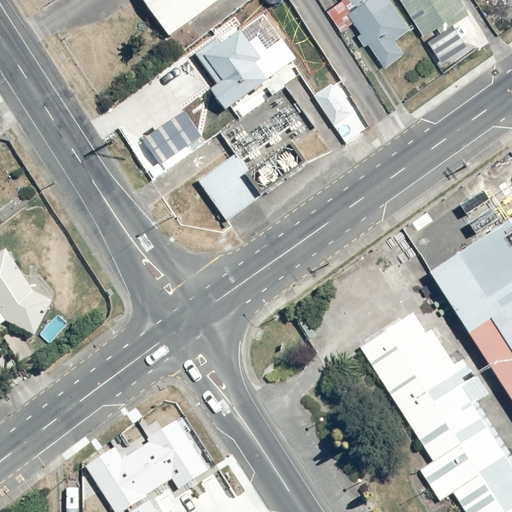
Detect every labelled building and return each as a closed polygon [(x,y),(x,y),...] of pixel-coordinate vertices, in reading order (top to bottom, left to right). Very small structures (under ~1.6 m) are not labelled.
[(55,0),(34,0),(41,10),(55,0)] [(221,0),(144,0),(170,37),(221,0)] [(411,28),(390,0),(342,0),(330,9),(343,33),(356,22),(387,67),(406,53),(397,38),(411,28)] [(402,0),(426,36),(468,8),(463,0),(402,0)] [(261,55),(242,31),(208,56),(225,81),(213,90),(227,110),(297,59),(283,41),(261,55)] [(314,131),(284,90),(221,134),(237,156),(199,182),(228,223),(308,167),(293,146),(314,131)] [(203,137),(184,111),(143,140),(162,166),(203,137)] [(511,433),(511,217),(414,279),(511,433)] [(34,288),(7,249),(0,254),(0,325),(6,321),(7,320),(34,336),(55,301),(34,288)] [(511,511),(395,328),(345,360),(441,511),(511,511)] [(176,511),(168,501),(160,507),(136,476),(94,509),(96,511),(176,511)]
